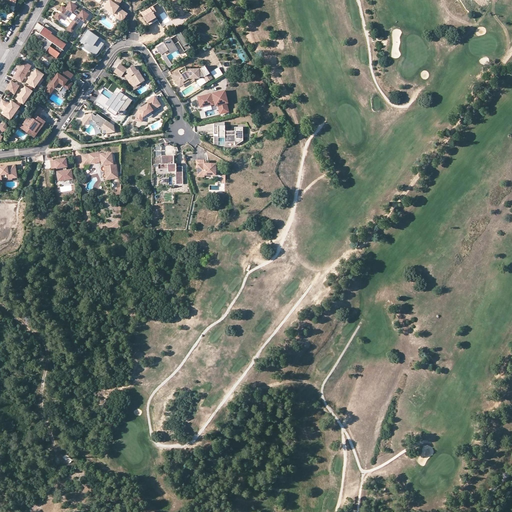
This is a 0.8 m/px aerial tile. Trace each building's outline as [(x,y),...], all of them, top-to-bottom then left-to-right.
[(61,5),(58,9),(68,17),(72,12),(76,15),(67,28),(71,32),(81,18),(84,21),(88,14),(82,9),(81,11),(75,7),(77,6),(69,0),(65,7),(61,5)] [(110,0),(108,0),(104,7),(113,13),(114,13),(115,14),(116,16),(118,18),(121,18),(122,19),(127,13),(120,8),(118,7),(118,6),(117,5),(120,0),(110,0)] [(52,32),(44,27),(39,33),(47,38),(42,47),(56,57),(65,44),(51,34),(52,32)] [(98,37),(87,29),(80,40),(84,42),(86,40),(88,42),(85,46),(96,54),(103,44),(96,40),(98,37)] [(180,32),(156,47),(160,53),(167,48),(167,49),(170,53),(175,50),(172,45),(178,41),(184,51),(189,48),(180,32)] [(19,69),(26,73),(31,65),(23,60),(19,66),(20,67),(19,69)] [(119,64),(114,71),(120,76),(124,70),(126,68),(119,64)] [(133,65),(127,69),(129,73),(128,73),(135,84),(136,84),(140,82),(142,82),(143,82),(144,80),(138,70),(137,71),(133,65)] [(185,66),(171,74),(177,83),(182,80),(183,81),(189,78),(194,77),(202,77),(203,77),(205,75),(208,80),(213,78),(205,65),(200,68),(189,68),(189,70),(186,70),(186,68),(185,66)] [(210,71),(214,78),(222,73),(218,66),(210,71)] [(39,80),(42,77),(44,74),(36,68),(31,75),(39,80)] [(70,79),(74,75),(65,68),(62,73),(63,74),(62,75),(57,72),(45,90),(50,93),(54,87),(59,91),(63,85),(68,88),(72,83),(68,81),(69,79),(70,79)] [(13,77),(21,82),(26,73),(19,69),(18,71),(16,71),(13,77)] [(141,84),(140,82),(136,84),(135,84),(128,73),(126,75),(134,89),(141,84)] [(36,84),(39,80),(31,75),(26,81),(29,84),(33,86),(34,87),(36,84)] [(183,81),(182,80),(177,83),(179,87),(189,80),(194,80),(194,77),(189,78),(183,81)] [(13,91),(15,92),(19,85),(11,80),(6,89),(12,92),(13,91)] [(25,85),(20,92),(28,97),(30,93),(32,90),(31,89),(27,87),(25,85)] [(200,106),(213,103),(212,103),(214,102),(218,104),(220,113),(228,111),(226,102),(227,102),(224,90),(212,93),(213,96),(211,97),(210,93),(198,97),(200,106)] [(101,93),(95,101),(115,115),(117,112),(122,115),(123,113),(124,114),(126,111),(125,110),(133,100),(120,91),(113,101),(101,93)] [(28,97),(20,92),(16,98),(18,100),(22,102),(23,103),(25,100),(28,97)] [(138,109),(136,110),(135,119),(141,120),(142,115),(145,113),(149,110),(157,105),(155,101),(157,99),(154,95),(146,100),(148,103),(145,104),(141,107),(138,109)] [(0,102),(15,112),(17,109),(20,105),(11,100),(9,102),(8,103),(2,99),(0,102)] [(15,112),(0,102),(0,101),(0,106),(4,109),(4,110),(2,113),(10,119),(12,116),(15,112)] [(44,109),(36,104),(30,112),(31,113),(20,128),(26,131),(28,127),(34,131),(40,123),(42,125),(45,121),(39,116),(44,109)] [(107,132),(114,131),(113,125),(97,113),(96,115),(92,113),(86,114),(82,119),(83,124),(89,123),(88,120),(92,119),(96,122),(96,123),(102,128),(102,129),(106,129),(107,132)] [(34,137),(42,125),(40,123),(34,131),(28,127),(26,131),(34,137)] [(225,125),(214,125),(214,131),(219,131),(219,134),(224,134),(225,141),(235,141),(235,145),(243,140),(243,137),(243,133),(243,126),(234,126),(234,130),(225,130),(225,125)] [(102,152),(90,154),(91,162),(101,160),(102,164),(104,164),(106,178),(117,177),(115,162),(112,162),(110,152),(102,154),(102,152)] [(91,162),(90,154),(82,155),(83,164),(91,163),(91,162)] [(174,163),(174,155),(161,155),(161,156),(162,163),(168,163),(168,168),(168,171),(175,171),(176,184),(183,184),(182,166),(176,166),(176,163),(174,163)] [(67,162),(66,157),(51,159),(52,168),(63,166),(63,170),(57,171),(58,178),(61,180),(73,179),(71,169),(66,170),(66,166),(67,166),(67,162)] [(215,174),(215,163),(208,163),(196,163),(196,167),(197,167),(197,176),(204,176),(204,174),(215,174)] [(14,165),(0,166),(0,178),(2,178),(1,173),(7,173),(8,177),(16,176),(14,165)]
